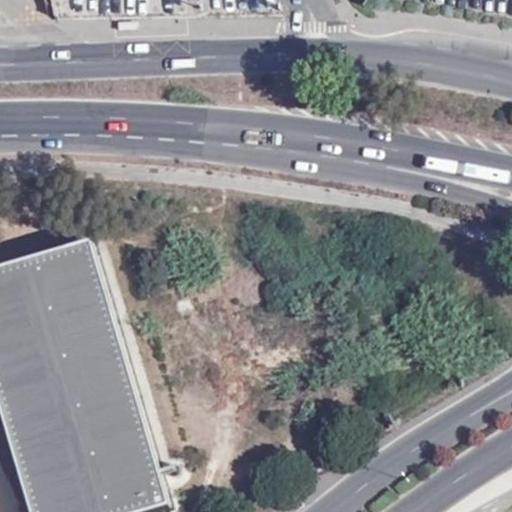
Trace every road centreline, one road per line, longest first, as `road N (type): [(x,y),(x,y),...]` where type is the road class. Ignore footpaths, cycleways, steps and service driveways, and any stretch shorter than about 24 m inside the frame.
road 1 (secondary): [(461,67),(318,54),(39,62)]
road 2 (secondary): [(0,118),(129,118),(370,145)]
road 3 (secondary): [(511,391),(408,450),(326,511)]
road 4 (secondary): [(370,145),(511,208)]
road 5 (secondary): [(370,145),(511,172)]
road 6 (secondary): [(410,511),(511,446)]
